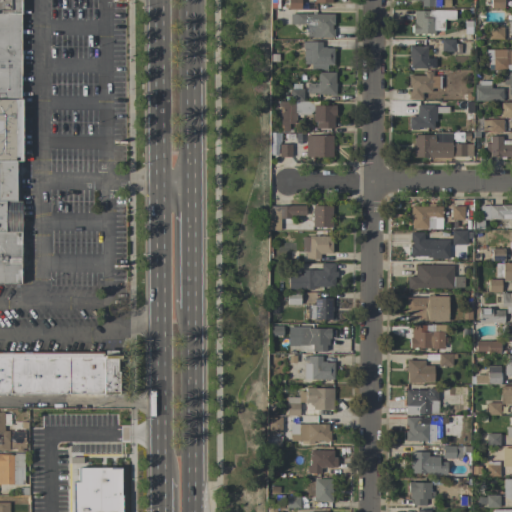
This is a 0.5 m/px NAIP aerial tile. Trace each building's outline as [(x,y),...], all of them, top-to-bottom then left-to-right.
[(15,0),(24,281),(0,281),(0,0),(15,0)] [(300,0),(290,0),(287,0),(287,9),(300,9),(300,0)] [(503,0),(490,0),(490,8),(503,8),(503,0)] [(443,32),(443,19),(455,19),(454,10),(412,11),(413,33),(443,32)] [(333,38),(333,14),(290,14),(290,24),(306,25),(305,38),(333,38)] [(502,28),(490,28),(491,39),(503,38),(502,28)] [(321,42),(303,41),(303,64),(333,65),(333,48),(321,48),(321,42)] [(427,46),(409,45),(408,68),(434,68),(435,58),(426,58),(427,46)] [(511,49),(487,49),(487,69),(511,70),(511,64),(511,63),(511,49)] [(511,95),(511,71),(502,72),(503,96),(511,95)] [(335,72),(317,72),(317,83),(306,83),(307,95),(335,94),(335,72)] [(440,75),(408,74),(408,99),(422,99),(422,92),(430,93),(430,88),(439,88),(440,75)] [(474,101),(502,100),(502,88),(490,88),(490,82),(474,82),(474,101)] [(279,129),(296,128),(295,112),(303,112),(302,89),(289,89),(290,101),(279,101),(279,129)] [(511,102),(500,103),(500,117),(511,116),(511,102)] [(434,130),(435,105),(417,104),(416,116),(408,116),(408,129),(434,130)] [(314,129),(335,128),(334,105),(313,106),(314,129)] [(502,131),(502,120),(482,120),(482,131),(502,131)] [(451,157),(451,143),(462,142),(462,133),(412,134),(413,158),(451,157)] [(332,136),(306,136),(305,157),(332,157),(332,136)] [(486,156),(511,156),(511,139),(502,140),(502,136),(487,136),(486,156)] [(472,156),(471,144),(452,144),(452,157),(472,156)] [(480,219),(511,218),(511,204),(480,206),(480,219)] [(268,230),(279,230),(279,216),(305,217),(305,206),(269,205),(268,230)] [(312,228),(332,227),(331,205),(311,206),(312,228)] [(410,205),(410,229),(441,229),(441,206),(410,205)] [(463,220),(463,206),(451,206),(451,219),(463,220)] [(452,245),(466,244),(464,230),(451,231),(452,245)] [(423,233),(409,232),(409,257),(448,258),(449,240),(423,239),(423,233)] [(303,259),(319,259),(319,253),(331,253),(331,236),(303,236),(303,259)] [(320,270),(302,270),(302,275),(287,275),(287,288),(335,288),(335,263),(320,263),(320,270)] [(511,263),(502,263),(502,281),(511,280),(511,263)] [(452,265),(415,265),(415,276),(406,276),(406,288),(463,288),(463,277),(452,277),(452,265)] [(511,293),(500,293),(500,306),(509,307),(508,316),(511,316),(511,293)] [(447,297),(406,296),(406,314),(418,314),(418,321),(447,321),(447,297)] [(310,319),(331,320),(331,298),(311,298),(310,319)] [(504,309),(479,309),(478,322),(503,322),(504,309)] [(410,348),(444,348),(444,325),(410,325),(410,348)] [(311,346),(311,351),(328,352),(329,328),(288,327),(287,346),(311,346)] [(475,341),(475,352),(499,353),(499,341),(475,341)] [(0,393),(0,352),(116,352),(116,393),(0,393)] [(333,379),(333,362),(321,362),(321,356),(303,356),(303,379),(333,379)] [(406,382),(433,383),(433,365),(424,365),(424,360),(406,360),(406,382)] [(499,366),(487,366),(486,383),(499,384),(499,366)] [(500,404),(506,404),(506,410),(511,409),(511,385),(499,386),(500,404)] [(332,389),(298,389),(298,402),(313,402),(313,409),(332,410),(332,389)] [(404,390),(405,414),(429,413),(428,401),(437,401),(437,390),(404,390)] [(499,414),(499,403),(486,403),(486,414),(499,414)] [(0,449),(7,450),(7,424),(10,424),(10,412),(0,411),(0,449)] [(267,433),(281,433),(281,418),(267,417),(267,433)] [(433,442),(434,424),(417,424),(417,417),(405,417),(404,441),(433,442)] [(329,424),(290,424),(290,442),(329,441),(329,424)] [(461,458),(461,446),(442,446),(442,458),(461,458)] [(511,447),(502,447),(502,466),(511,466),(511,447)] [(308,473),(320,473),(321,467),(334,468),(335,450),(308,450),(308,473)] [(446,461),(438,461),(439,456),(428,456),(428,452),(410,452),(410,474),(446,474),(446,461)] [(0,484),(12,485),(12,454),(0,453),(0,484)] [(13,485),(23,485),(24,453),(13,453),(13,485)] [(120,467),(119,511),(71,511),(71,481),(76,481),(76,467),(120,467)] [(332,479),(313,478),(312,501),(331,502),(332,479)] [(503,501),(511,500),(511,478),(503,479),(503,501)] [(431,483),(409,482),(409,505),(425,505),(426,497),(430,498),(431,483)] [(8,511),(8,502),(0,502),(0,511),(8,511)]
